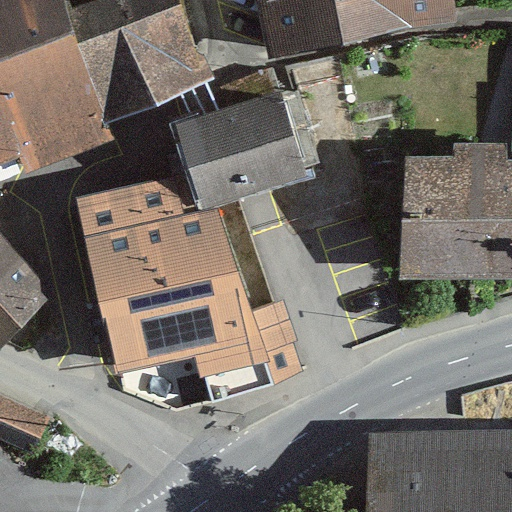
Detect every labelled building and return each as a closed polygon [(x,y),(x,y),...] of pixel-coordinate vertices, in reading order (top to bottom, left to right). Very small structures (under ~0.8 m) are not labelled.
[(27,169),(114,136),(107,113),(69,0),(0,0),(0,158),(19,151),(27,169)] [(69,0),(107,113),(215,71),(185,0),(69,0)] [(259,0),(270,54),(458,13),(456,0),(259,0)] [(511,24),(507,24),(504,137),(455,135),(455,148),(404,147),(401,267),(511,269),(511,24)] [(203,201),(308,169),(282,81),(177,113),(203,201)] [(220,200),(198,204),(188,166),(77,192),(115,367),(196,350),(199,371),(267,358),(276,381),(302,369),(285,297),(255,304),(220,200)] [(0,343),(54,287),(0,224),(0,343)] [(0,416),(42,435),(51,415),(0,390),(0,416)] [(511,511),(511,410),(495,410),(494,435),(362,432),(360,511),(511,511)]
